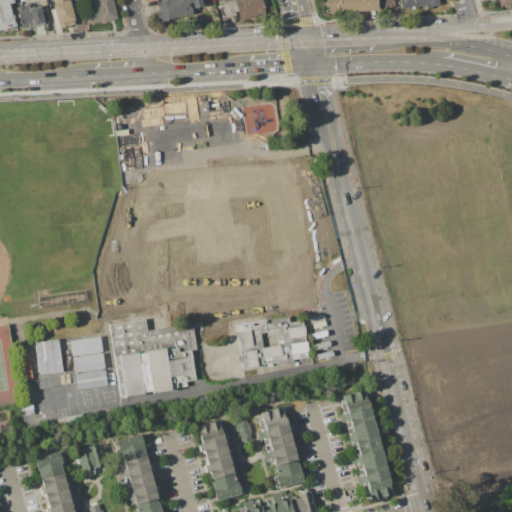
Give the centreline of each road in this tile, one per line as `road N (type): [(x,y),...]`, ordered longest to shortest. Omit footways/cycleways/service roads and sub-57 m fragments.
road 1 (tertiary): [(335,153),(387,358)]
road 2 (tertiary): [(387,358),(424,505)]
road 3 (secondary): [(312,66),(441,65)]
road 4 (secondary): [(306,41),(179,48)]
road 5 (secondary): [(143,50),(19,55)]
